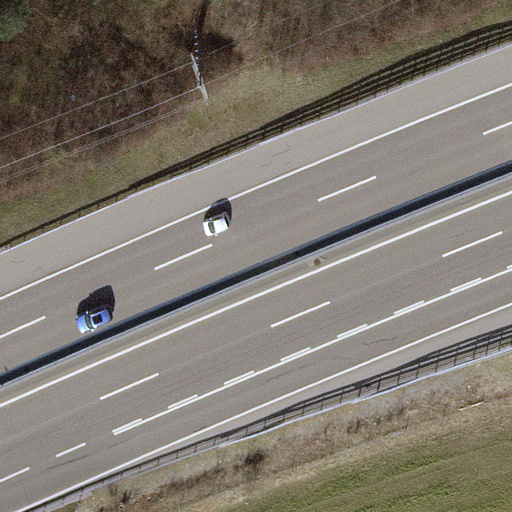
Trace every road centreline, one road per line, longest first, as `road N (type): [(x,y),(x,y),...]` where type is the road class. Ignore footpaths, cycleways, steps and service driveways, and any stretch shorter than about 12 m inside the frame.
road 1 (motorway): [(511,125),(0,339)]
road 2 (motorway): [(0,444),(511,233)]
